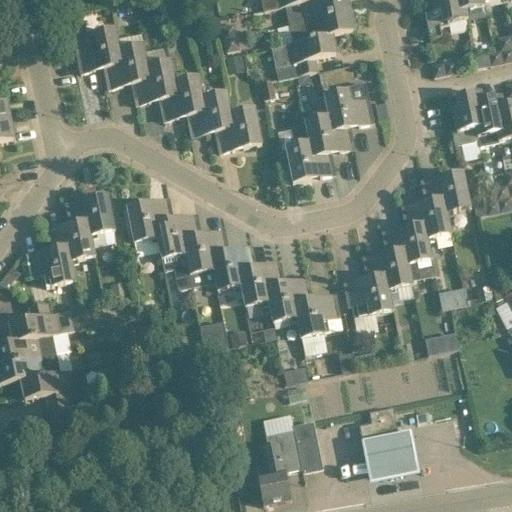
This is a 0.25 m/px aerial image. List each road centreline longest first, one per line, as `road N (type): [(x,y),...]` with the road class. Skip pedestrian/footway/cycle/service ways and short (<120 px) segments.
road 1 (residential): [(66,155),(86,140),(114,137),(256,219),(279,228),(307,225),(346,217),(384,179),(404,148),(401,98)]
road 2 (residential): [(66,155),(54,138),(24,0)]
